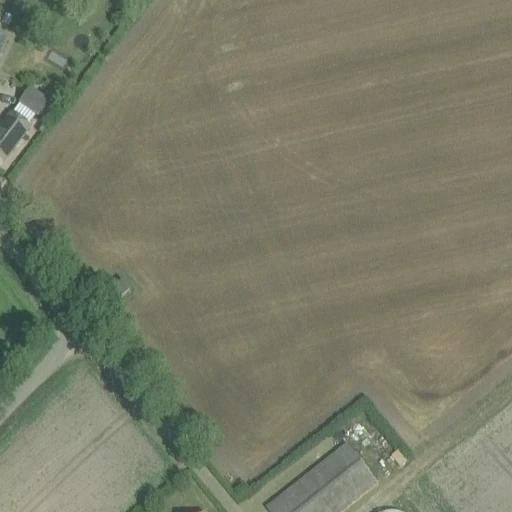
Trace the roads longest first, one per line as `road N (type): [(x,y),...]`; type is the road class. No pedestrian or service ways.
road 1 (unclassified): [(80,328),(231,507)]
road 2 (unclassified): [(80,328),(0,235)]
